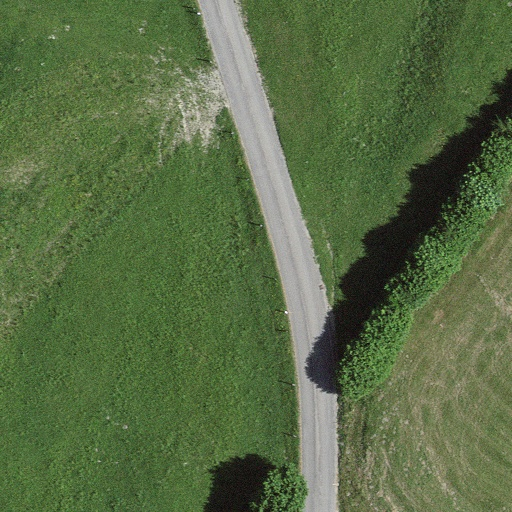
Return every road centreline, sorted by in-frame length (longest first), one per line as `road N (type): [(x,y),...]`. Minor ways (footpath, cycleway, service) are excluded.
road 1 (unclassified): [(217,0),(295,244),(317,375),(318,511)]
road 2 (track): [(230,43),(139,62),(9,0)]
